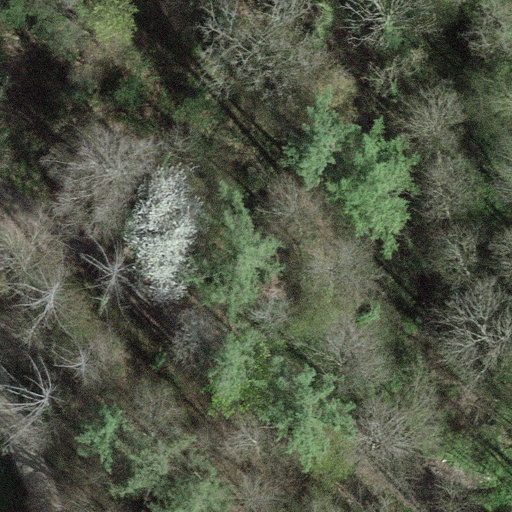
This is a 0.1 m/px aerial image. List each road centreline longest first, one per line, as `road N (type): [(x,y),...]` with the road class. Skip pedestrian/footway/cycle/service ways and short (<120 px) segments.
road 1 (track): [(453,511),(0,201)]
road 2 (unclassified): [(49,511),(0,395)]
